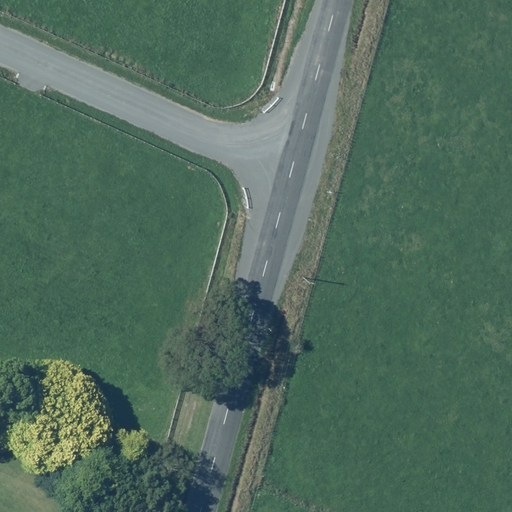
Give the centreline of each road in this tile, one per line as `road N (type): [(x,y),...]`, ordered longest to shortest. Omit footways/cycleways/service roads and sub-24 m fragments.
road 1 (unclassified): [(294,159),(200,511)]
road 2 (residential): [(0,28),(294,159)]
road 3 (unclassified): [(337,0),(294,159)]
